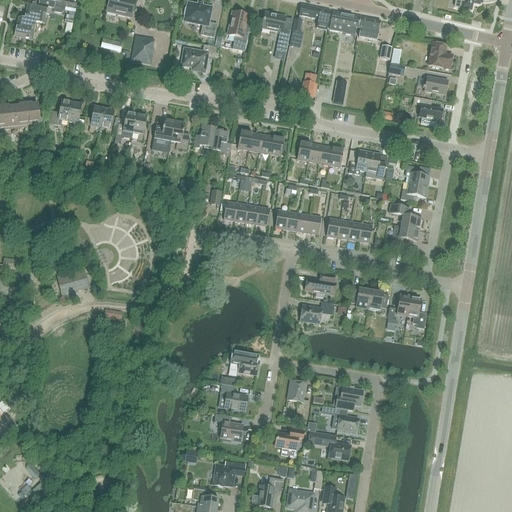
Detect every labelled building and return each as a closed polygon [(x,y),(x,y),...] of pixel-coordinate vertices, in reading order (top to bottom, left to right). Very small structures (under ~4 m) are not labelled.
[(66,4),(55,2),(46,0),(38,0),(38,4),(28,2),(24,19),(19,18),(15,36),(32,40),(36,22),(45,23),(48,7),(55,8),(56,11),(62,13),(65,10),(66,4)] [(132,19),(136,0),(110,0),(107,13),(132,19)] [(455,0),(454,7),(471,11),(472,4),(479,5),(480,4),(481,4),(482,0),(455,0)] [(201,37),(215,40),(218,26),(209,24),(213,9),(189,4),(188,10),(186,9),(185,16),(186,17),(185,22),(203,26),(201,37)] [(298,17),(317,21),(315,29),(327,31),(328,22),(327,21),(329,11),(300,5),(298,17)] [(357,29),(359,17),(332,12),(330,24),(344,26),(342,34),(353,36),(355,29),(357,29)] [(290,30),(283,28),(285,17),(277,16),(274,16),(274,15),(264,13),(260,33),(261,33),(261,30),(279,33),(276,48),(286,50),(290,30)] [(233,51),(245,54),(249,32),(246,31),(249,17),(233,14),(228,37),(236,38),(233,51)] [(381,21),(359,17),(357,29),(360,30),(358,39),(376,43),(381,21)] [(73,20),(65,18),(64,23),(66,24),(64,34),(71,35),(73,20)] [(295,20),(292,32),(289,45),(300,48),(302,34),(299,33),(301,21),(295,20)] [(150,66),(154,50),(152,50),(153,42),(136,38),(131,62),(150,66)] [(120,54),(122,44),(102,40),(100,49),(120,54)] [(450,70),(452,56),(444,55),(446,46),(432,44),(428,67),(442,69),(450,70)] [(205,74),(208,60),(215,61),(217,49),(204,46),(203,53),(185,50),(182,67),(196,69),(195,72),(205,74)] [(388,62),(391,49),(382,48),(379,60),(388,62)] [(402,78),(404,68),(391,66),(389,75),(402,78)] [(304,74),(301,97),(312,99),(315,76),(304,74)] [(445,97),(448,82),(427,78),(424,93),(445,97)] [(336,82),(333,103),(342,105),(346,83),(336,82)] [(52,101),(54,91),(45,89),(43,100),(52,101)] [(414,99),(413,106),(421,107),(419,119),(422,119),(421,125),(435,128),(436,122),(440,123),(443,111),(431,109),(432,102),(414,99)] [(68,123),(71,103),(61,101),(59,114),(53,113),(50,125),(61,127),(62,122),(68,123)] [(82,105),(71,103),(68,123),(73,124),(72,129),(77,130),(78,125),(82,105)] [(37,105),(28,106),(28,104),(23,105),(23,106),(19,107),(21,129),(27,128),(28,126),(40,125),(37,105)] [(21,129),(19,107),(5,108),(5,107),(0,107),(2,129),(4,129),(5,131),(21,129)] [(100,129),(104,109),(93,107),(90,127),(89,132),(93,133),(94,128),(100,129)] [(114,111),(104,109),(100,129),(106,130),(105,135),(109,136),(110,131),(114,111)] [(393,114),(382,112),(381,120),(392,122),(393,114)] [(133,135),(136,115),(126,113),(124,126),(114,124),(112,136),(116,137),(114,145),(119,146),(120,138),(126,139),(127,134),(133,135)] [(146,117),(136,115),(133,135),(138,136),(137,141),(141,142),(142,136),(143,137),(146,117)] [(152,144),(151,150),(167,153),(169,143),(171,143),(174,122),(164,120),(163,128),(156,127),(152,144)] [(174,122),(171,143),(177,144),(176,149),(187,151),(189,138),(182,137),(185,124),(174,122)] [(212,148),(215,132),(216,129),(202,127),(201,137),(196,136),(193,148),(199,149),(200,146),(211,148),(212,148)] [(228,134),(215,132),(212,148),(211,148),(211,151),(223,153),(223,156),(228,157),(231,145),(226,144),(228,134)] [(248,152),(251,134),(240,132),(237,150),(248,152)] [(259,155),(262,136),(251,134),(248,152),(259,155)] [(270,157),(273,138),(262,136),(259,155),(270,157)] [(284,139),(273,138),(270,157),(280,158),(284,139)] [(307,163),(311,145),(300,143),(296,161),(307,163)] [(318,165),(322,147),(311,145),(307,163),(318,165)] [(329,167),(333,149),(322,147),(318,165),(329,167)] [(343,151),(333,149),(329,167),(340,169),(343,151)] [(366,174),(370,154),(359,152),(357,164),(351,162),(349,174),(359,176),(359,173),(366,174)] [(381,156),(370,154),(366,174),(365,178),(382,181),(384,169),(378,168),(381,156)] [(409,178),(408,185),(427,188),(429,177),(418,175),(419,169),(406,167),(404,178),(409,178)] [(187,183),(183,182),(180,181),(177,194),(184,195),(187,183)] [(192,194),(194,184),(187,183),(186,193),(192,194)] [(425,199),(427,188),(408,185),(407,191),(402,190),(400,201),(412,203),(413,197),(425,199)] [(222,193),(211,191),(209,205),(219,207),(222,193)] [(234,223),(237,204),(226,203),(223,221),(234,223)] [(245,225),(248,206),(237,204),(234,223),(245,225)] [(256,227),(259,208),(248,206),(245,225),(256,227)] [(390,206),(388,214),(403,217),(401,227),(420,231),(420,230),(422,230),(424,222),(422,222),(422,219),(409,217),(410,210),(390,206)] [(269,210),(259,208),(256,227),(266,229),(269,210)] [(285,232),(289,213),(278,211),(274,230),(285,232)] [(296,234),(300,215),(289,213),(285,232),(296,234)] [(308,236),(311,216),(300,215),(296,234),(308,236)] [(321,218),(311,216),(308,236),(318,237),(321,218)] [(337,240),(340,221),(329,219),(326,238),(337,240)] [(348,242),(351,223),(340,221),(337,240),(348,242)] [(359,243),(362,225),(351,223),(348,242),(359,243)] [(372,227),(362,225),(359,243),(369,245),(372,227)] [(391,237),(389,245),(403,248),(404,240),(417,243),(420,231),(401,227),(394,226),(392,237),(391,237)] [(0,339),(8,343),(12,334),(0,329),(0,326),(2,321),(0,320),(0,252),(2,248),(0,247),(0,339)] [(74,260),(70,248),(46,256),(51,268),(74,260)] [(19,261),(4,259),(3,268),(18,270),(19,261)] [(89,289),(84,271),(56,278),(61,297),(89,289)] [(336,285),(333,285),(334,277),(320,275),(319,282),(307,280),(305,292),(334,297),(336,285)] [(367,311),(370,290),(364,289),(364,291),(358,290),(357,293),(352,293),(350,304),(356,305),(355,309),(367,311)] [(377,291),(370,290),(367,311),(379,313),(380,309),(385,310),(388,296),(382,296),(383,294),(377,293),(377,291)] [(406,317),(410,296),(404,295),(403,297),(399,296),(396,315),(406,317)] [(417,298),(410,296),(406,317),(413,319),(412,326),(416,327),(415,330),(423,331),(426,316),(418,315),(421,300),(416,300),(417,298)] [(341,309),(349,310),(350,302),(342,301),(341,309)] [(332,317),(334,306),(321,303),(320,311),(301,307),(299,322),(320,326),(322,315),(332,317)] [(125,317),(125,306),(109,305),(109,316),(125,317)] [(387,325),(395,326),(396,322),(393,322),(395,311),(389,309),(387,321),(387,325)] [(248,355),(237,353),(234,366),(239,367),(238,374),(257,377),(259,363),(247,361),(248,355)] [(235,380),(221,378),(220,385),(234,388),(235,380)] [(297,414),(300,414),(299,422),(306,423),(309,402),(303,401),(305,385),(291,383),(288,402),(298,403),(297,414)] [(245,413),(248,398),(233,395),(234,388),(221,386),(219,398),(226,399),(225,409),(245,413)] [(336,401),(335,409),(352,412),(352,406),(360,408),(363,392),(342,388),(340,402),(336,401)] [(334,417),(332,430),(337,431),(356,434),(358,420),(352,419),(353,413),(347,412),(335,410),(334,417)] [(239,444),(242,427),(229,425),(230,417),(216,414),(214,422),(223,424),(220,439),(230,441),(230,442),(239,444)] [(302,442),(303,432),(290,430),(290,436),(277,434),(275,448),(296,452),(297,442),(302,442)] [(310,434),(308,444),(330,448),(329,458),(348,461),(351,447),(335,445),(336,438),(310,434)] [(212,487),(222,488),(223,487),(232,488),(234,476),(243,477),(245,466),(225,463),(225,467),(216,466),(212,487)] [(359,492),(361,471),(353,470),(351,491),(359,492)] [(314,490),(321,491),(324,473),(317,472),(314,490)] [(43,489),(48,480),(43,477),(38,486),(43,489)] [(268,488),(260,487),(258,498),(254,497),(252,498),(251,503),(252,505),(257,506),(257,507),(272,509),(274,492),(281,493),(283,481),(270,479),(268,488)] [(342,511),(344,499),(335,498),(336,490),(324,488),(322,502),(328,503),(327,511),(342,511)] [(198,502),(197,508),(216,511),(218,500),(205,498),(206,492),(193,490),(192,500),(198,502)] [(301,511),(300,511),(310,511),(313,495),(290,492),(287,509),(301,511)]
